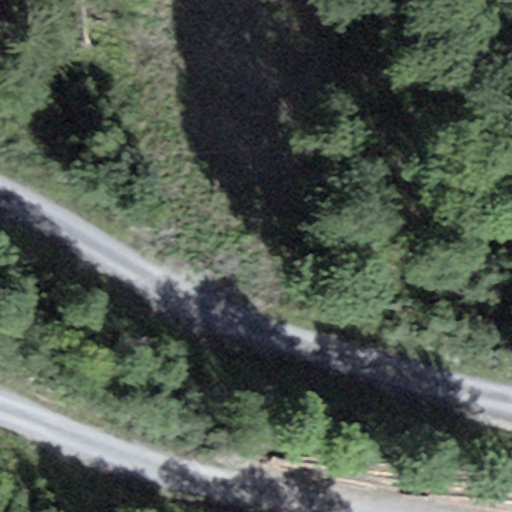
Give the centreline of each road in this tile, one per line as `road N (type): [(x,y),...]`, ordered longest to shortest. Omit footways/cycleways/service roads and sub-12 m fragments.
road 1 (track): [(511,405),(259,333),(177,298),(0,196)]
road 2 (track): [(0,402),(109,439),(405,511)]
